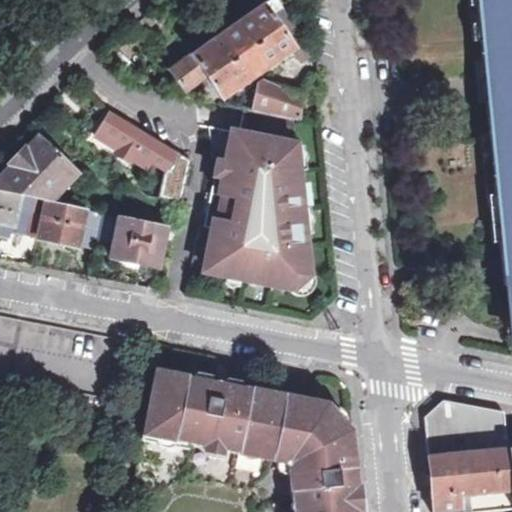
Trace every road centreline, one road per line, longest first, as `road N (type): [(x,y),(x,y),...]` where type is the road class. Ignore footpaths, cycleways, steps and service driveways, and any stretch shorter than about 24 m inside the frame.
road 1 (residential): [(0,285),(381,361)]
road 2 (residential): [(381,361),(337,0)]
road 3 (unknown): [(142,313),(115,511)]
road 4 (residential): [(0,127),(50,68),(131,0)]
road 5 (residential): [(381,361),(395,511)]
road 6 (residential): [(381,361),(511,386)]
